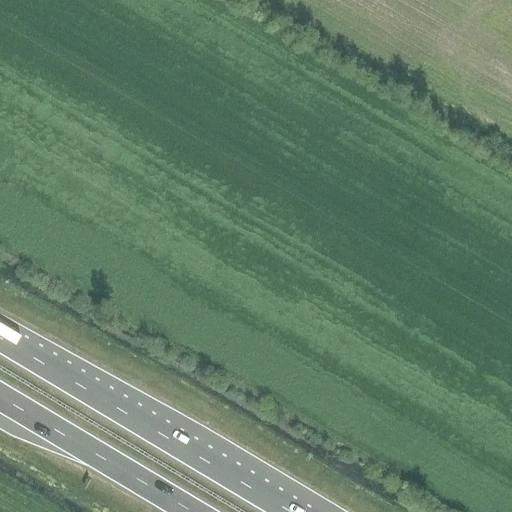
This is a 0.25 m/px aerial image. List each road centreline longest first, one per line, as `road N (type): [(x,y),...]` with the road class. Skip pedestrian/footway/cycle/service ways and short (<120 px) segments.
road 1 (trunk): [(289,511),(0,339)]
road 2 (trunk): [(0,397),(190,511)]
